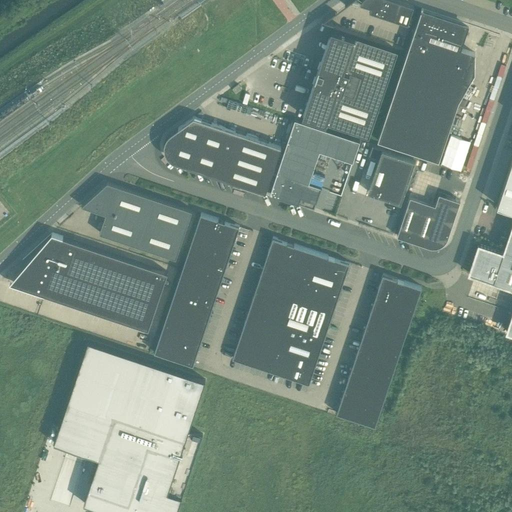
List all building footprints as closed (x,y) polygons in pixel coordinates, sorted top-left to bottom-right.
[(397,0),(362,0),(361,1),(360,3),(363,4),(363,6),(368,8),(368,6),(371,7),(369,11),(407,24),(414,5),(397,0)] [(423,9),(421,8),(376,139),(439,160),(459,100),(469,83),(460,78),(475,52),(461,48),(464,38),(464,39),(467,28),(468,26),(422,11),(423,9)] [(304,109),(302,114),(369,137),(398,50),(331,28),(329,33),(340,37),(330,64),(324,62),(323,67),(319,66),(319,65),(315,75),(315,77),(316,77),(319,78),(317,83),(323,85),(314,113),(304,109)] [(168,145),(168,146),(168,147),(168,148),(169,149),(169,150),(169,151),(170,152),(170,153),(171,154),(172,155),(173,155),(173,156),(174,156),(174,157),(175,157),(176,157),(176,158),(186,161),(185,164),(266,192),(266,191),(281,145),(194,116),(178,127),(180,131),(173,136),(172,137),(171,138),(170,139),(170,140),(169,140),(169,141),(169,142),(168,143),(168,144),(168,145)] [(295,118),(270,193),(314,208),(321,186),(309,182),(319,150),(353,161),(360,140),(295,118)] [(369,153),(379,157),(367,191),(400,202),(415,159),(372,145),(369,153)] [(511,158),(497,204),(511,209),(511,158)] [(192,209),(107,181),(81,204),(106,213),(99,232),(176,257),(192,209)] [(410,196),(397,235),(428,245),(431,246),(434,246),(437,246),(440,245),(442,243),(444,241),(446,239),(448,236),(458,206),(452,204),(454,198),(439,193),(435,204),(410,196)] [(201,212),(154,351),(193,364),(239,225),(201,212)] [(511,226),(503,251),(479,243),(469,272),(472,273),(511,286),(511,314),(507,330),(511,332),(511,226)] [(53,233),(15,283),(44,293),(148,328),(168,271),(63,236),(53,233)] [(349,262),(273,236),(232,356),(309,382),(349,262)] [(421,286),(416,284),(383,273),(336,412),(375,425),(421,286)] [(0,461),(30,471),(76,338),(0,314),(0,461)] [(59,426),(54,442),(99,457),(84,502),(108,510),(113,511),(176,511),(203,434),(189,429),(205,379),(88,340),(59,426)]
